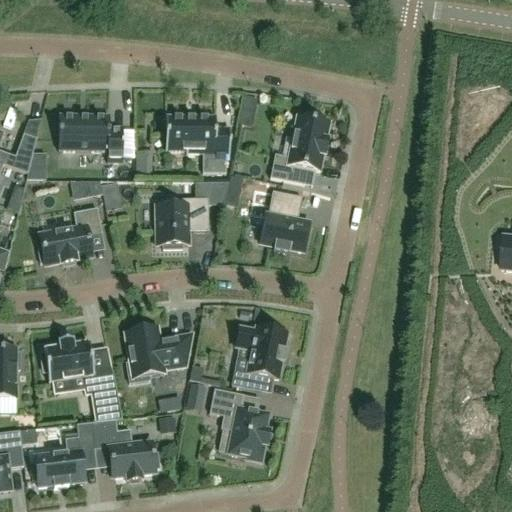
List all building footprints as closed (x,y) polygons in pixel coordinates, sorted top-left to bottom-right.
[(245,100),(242,113),(255,115),(257,102),(245,100)] [(308,123),(297,121),(289,161),(274,158),(270,182),(304,189),(307,173),(319,175),(322,159),(324,159),(327,144),(325,143),(328,127),(326,126),(326,122),(309,119),(308,123)] [(58,120),(58,154),(107,155),(107,166),(122,166),(122,131),(109,131),(109,120),(58,120)] [(187,158),(187,157),(202,157),(202,177),(225,177),(225,157),(228,157),(228,158),(229,158),(229,132),(228,132),(228,133),(215,133),(215,121),(214,121),(214,122),(166,122),(166,121),(165,121),(165,155),(166,155),(166,154),(186,155),(186,158),(187,158)] [(0,167),(3,169),(27,177),(36,142),(23,138),(15,160),(0,154),(0,142),(1,140),(0,139),(0,167)] [(149,155),(137,155),(136,179),(149,179),(149,155)] [(230,180),(227,195),(240,198),(243,183),(230,180)] [(100,185),(87,185),(90,201),(102,199),(100,185)] [(194,187),(195,203),(171,203),(171,209),(155,210),(156,250),(162,250),(162,254),(182,253),(182,249),(188,249),(188,233),(192,233),(192,235),(208,235),(207,209),(223,209),(228,186),(194,187)] [(116,187),(101,189),(104,204),(119,201),(116,187)] [(289,254),(303,256),(309,227),(295,224),(296,218),(298,219),(301,201),(272,195),(267,219),(266,219),(260,248),(273,251),(273,256),(288,259),(289,254)] [(9,200),(6,213),(18,216),(21,202),(9,200)] [(76,266),(76,264),(91,261),(88,240),(102,238),(97,212),(73,217),(76,231),(66,233),(38,238),(41,251),(37,252),(40,268),(44,267),(44,270),(60,267),(60,269),(76,266)] [(511,241),(505,241),(502,274),(511,274),(511,241)] [(260,394),(263,381),(278,383),(287,337),(255,331),(255,335),(239,332),(235,351),(251,354),(247,376),(235,374),(232,389),(260,394)] [(129,387),(149,384),(149,380),(164,377),(163,374),(185,370),(191,339),(191,338),(166,342),(166,345),(159,346),(156,332),(125,337),(130,366),(126,367),(129,387)] [(95,426),(115,424),(122,423),(111,372),(93,375),(88,346),(73,348),(73,343),(57,346),(57,350),(43,352),(43,358),(40,358),(43,376),(46,375),(48,386),(82,381),(85,398),(91,398),(95,426)] [(0,401),(16,401),(16,374),(20,374),(20,356),(16,356),(16,353),(13,353),(13,349),(0,349),(0,401)] [(192,369),(189,384),(200,386),(203,371),(192,369)] [(204,391),(191,388),(187,405),(201,408),(204,391)] [(214,393),(209,417),(223,420),(220,433),(232,435),(227,458),(245,461),(245,464),(261,467),(264,449),(266,449),(269,434),(265,434),(268,418),(240,413),(243,399),(214,393)] [(143,420),(124,421),(125,432),(143,432),(143,420)] [(159,433),(175,431),(174,422),(158,424),(159,433)] [(95,426),(91,427),(94,454),(108,452),(111,483),(126,481),(126,485),(141,483),(141,479),(155,477),(154,473),(158,472),(157,457),(153,458),(151,446),(131,448),(130,434),(117,435),(115,424),(95,426)] [(94,454),(91,427),(76,428),(77,441),(64,443),(66,456),(34,460),(37,491),(53,489),(54,492),(68,490),(68,488),(84,486),(80,455),(94,454)] [(0,443),(2,462),(0,461),(0,496),(11,495),(8,472),(23,470),(19,435),(0,436),(0,443)]
